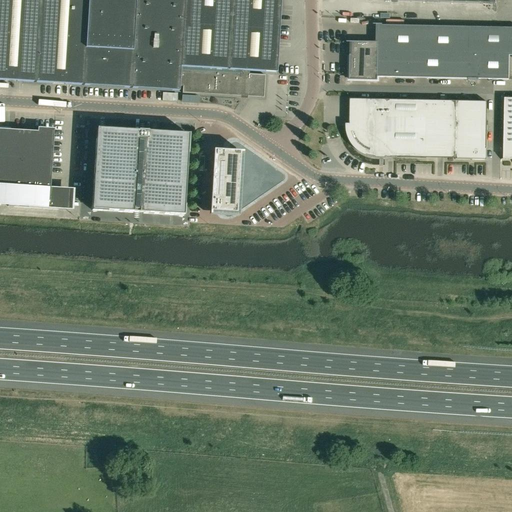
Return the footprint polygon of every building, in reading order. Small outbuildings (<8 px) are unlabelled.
[(276,73),(280,0),(0,0),(0,80),(179,91),(179,87),(182,87),(182,93),(263,98),(265,75),(249,74),(249,71),(276,73)] [(509,80),(509,55),(509,28),(469,27),(382,26),(382,25),(378,24),(378,43),(351,42),(350,79),(370,79),(370,78),(377,78),(377,80),(378,80),(378,77),(468,79),(467,79),(469,79),(477,79),(477,80),(478,80),(478,79),(509,80)] [(511,98),(504,99),(503,159),(511,159),(511,98)] [(486,159),(487,102),(350,99),(349,124),(346,124),(346,126),(346,128),(346,129),(346,131),(346,132),(347,134),(347,135),(347,137),(348,138),(349,140),(349,141),(350,142),(351,144),(352,145),(353,146),(354,147),(356,150),(357,151),(360,152),(361,153),(364,155),(365,155),(368,156),(370,156),(371,157),(373,157),(376,157),(377,157),(426,158),(486,159)] [(0,167),(51,171),(53,133),(0,129),(0,167)] [(133,212),(134,209),(141,209),(141,210),(182,213),(186,136),(145,134),(97,131),(92,210),(133,212)] [(238,217),(242,152),(213,150),(209,215),(238,217)] [(59,209),(60,188),(50,188),(51,171),(0,167),(0,202),(8,203),(8,206),(59,209)]
